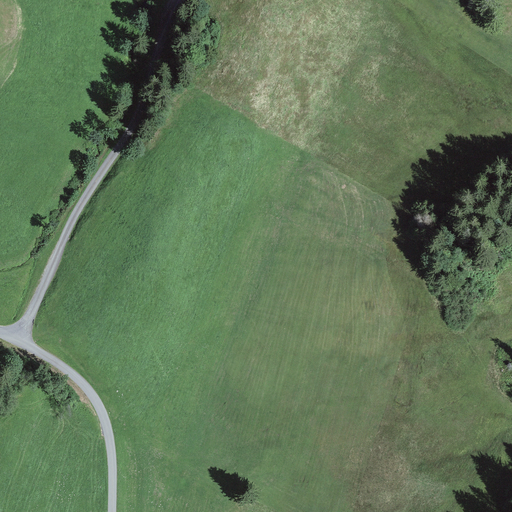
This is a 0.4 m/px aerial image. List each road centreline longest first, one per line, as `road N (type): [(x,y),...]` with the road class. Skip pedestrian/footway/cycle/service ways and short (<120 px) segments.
road 1 (track): [(16,341),(83,199),(134,121),(181,0)]
road 2 (unclassified): [(0,333),(63,366),(91,394),(109,438),(111,511)]
